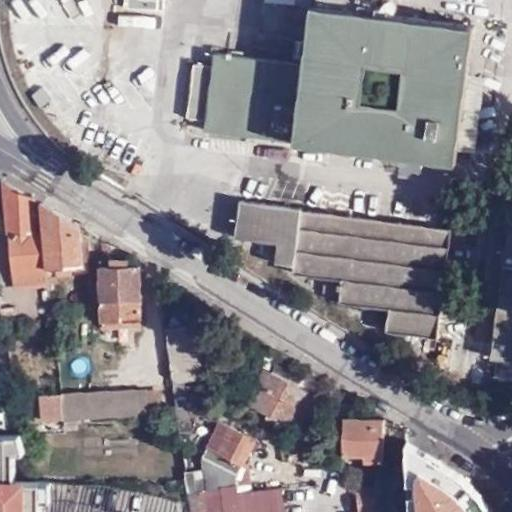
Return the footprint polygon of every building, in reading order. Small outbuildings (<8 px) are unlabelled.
[(305,61),(259,54),(250,132),(298,138),(301,139),(452,162),(459,120),(461,120),(469,68),(465,68),(470,25),(377,11),(378,0),(318,0),(311,46),(308,46),(305,61)] [(204,124),(250,132),(259,54),(216,46),(214,60),(193,57),(185,109),(205,113),(204,124)] [(11,271),(47,268),(43,232),(36,232),(33,196),(3,179),(11,271)] [(238,231),(242,194),(237,195),(234,230),(238,231)] [(279,201),(242,194),(238,231),(275,235),(279,201)] [(40,200),(43,232),(47,268),(81,265),(78,222),(40,200)] [(451,226),(279,201),(275,235),(273,256),(292,259),(290,269),(323,274),(321,288),(336,291),(335,298),(384,305),(381,328),(434,336),(451,226)] [(489,357),(495,359),(511,360),(511,221),(509,221),(489,357)] [(142,313),(138,263),(100,265),(103,316),(142,313)] [(49,284),(47,268),(11,271),(12,287),(49,284)] [(165,328),(164,328),(171,373),(172,373),(188,370),(182,326),(165,328)] [(511,360),(495,359),(493,377),(511,378),(511,360)] [(323,399),(263,369),(248,400),(307,429),(305,435),(318,441),(323,423),(315,418),(323,399)] [(182,394),(181,383),(171,378),(175,405),(186,405),(185,395),(182,394)] [(103,413),(102,388),(63,388),(65,413),(103,413)] [(148,388),(102,388),(103,413),(149,414),(148,388)] [(223,405),(198,392),(190,408),(215,421),(223,405)] [(383,418),(341,417),(340,452),(363,454),(363,459),(382,460),(383,418)] [(190,511),(284,511),(280,486),(254,489),(242,490),(241,478),(247,465),(258,439),(220,421),(208,448),(207,468),(185,471),(187,491),(187,492),(188,495),(188,496),(190,511)] [(27,433),(0,433),(0,511),(47,511),(50,511),(50,482),(35,481),(34,476),(25,476),(24,450),(30,451),(27,433)] [(251,466),(247,465),(241,478),(242,490),(254,489),(251,466)] [(425,511),(460,511),(460,504),(459,491),(433,477),(424,478),(425,511)] [(357,511),(387,511),(386,487),(355,489),(357,511)]
